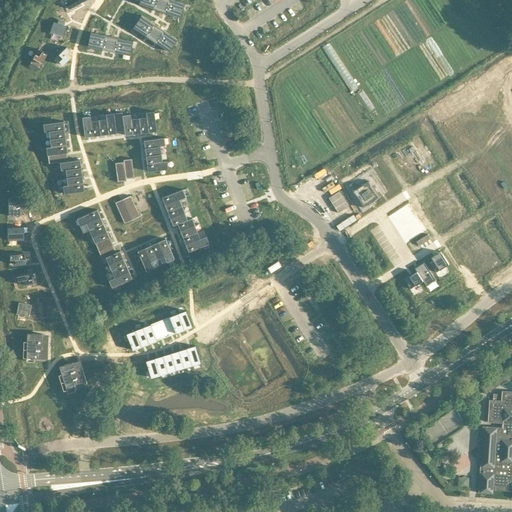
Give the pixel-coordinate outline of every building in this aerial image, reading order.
[(72,0),(67,3),(70,8),(84,0),(72,0)] [(152,0),(140,0),(139,3),(160,10),(162,3),(152,0)] [(175,0),(163,0),(162,3),(183,10),(185,3),(175,0)] [(162,3),(160,10),(181,17),(183,10),(162,3)] [(142,15),(138,21),(156,33),(160,27),(142,15)] [(54,21),(51,30),(64,35),(68,26),(63,24),(64,21),(59,20),(58,22),(54,21)] [(138,21),(133,27),(152,39),(156,33),(138,21)] [(160,27),(156,33),(174,45),(178,39),(160,27)] [(91,32),(89,39),(111,43),(112,36),(91,32)] [(156,33),(152,39),(170,51),(174,45),(156,33)] [(112,36),(111,43),(132,48),(134,41),(112,36)] [(89,39),(88,46),(109,51),(111,43),(89,39)] [(111,43),(109,51),(131,55),(132,48),(111,43)] [(67,47),(59,54),(63,58),(60,61),(63,65),(71,58),(67,54),(70,51),(67,47)] [(38,49),(31,62),(40,67),(47,54),(38,49)] [(154,111),(146,112),(147,116),(149,132),(157,131),(154,111)] [(123,112),(114,113),(117,132),(125,131),(123,115),(123,112)] [(114,113),(106,114),(107,118),(109,134),(117,133),(117,132),(114,113)] [(131,114),(123,115),(125,131),(125,135),(133,134),(131,118),(131,114)] [(91,116),(83,117),(85,137),(93,136),(91,120),(91,116)] [(147,116),(139,117),(141,133),(149,132),(147,116)] [(139,117),(131,118),(133,134),(141,133),(139,117)] [(107,118),(99,119),(101,135),(109,134),(107,118)] [(99,119),(91,120),(93,136),(101,135),(99,119)] [(64,121),(44,123),(45,131),(49,131),(65,129),(64,121)] [(65,129),(49,131),(50,138),(66,136),(65,129)] [(66,136),(50,138),(51,146),(67,144),(66,136)] [(164,137),(144,140),(145,148),(161,146),(165,145),(164,137)] [(51,146),(47,147),(48,155),(67,152),(68,152),(67,144),(51,146)] [(161,146),(145,148),(146,155),(162,153),(161,146)] [(379,152),(385,162),(395,156),(390,146),(379,152)] [(352,164),(367,156),(363,149),(348,158),(352,164)] [(67,152),(48,155),(49,163),(60,162),(68,161),(67,152)] [(162,153),(146,155),(147,163),(163,161),(162,153)] [(132,158),(124,159),(124,161),(126,178),(135,177),(132,158)] [(68,161),(60,162),(61,170),(66,169),(82,167),(80,159),(68,161)] [(163,161),(147,163),(148,171),(168,168),(167,160),(163,161)] [(124,161),(115,162),(118,182),(126,180),(126,178),(124,161)] [(82,167),(66,169),(67,177),(83,175),(82,167)] [(83,175),(67,177),(68,184),(84,182),(83,175)] [(358,187),(353,191),(357,196),(360,201),(363,207),(369,204),(375,201),(380,196),(375,192),(372,186),(369,180),(363,183),(358,187)] [(68,184),(63,185),(65,193),(85,190),(84,182),(68,184)] [(183,189),(162,197),(165,204),(180,199),(186,196),(183,189)] [(16,195),(9,198),(9,216),(13,215),(16,214),(17,216),(24,213),(16,195)] [(131,195),(123,199),(133,220),(140,216),(131,195)] [(123,199),(115,202),(125,223),(133,220),(123,199)] [(180,199),(165,204),(168,211),(183,206),(180,199)] [(183,206),(168,211),(171,218),(185,212),(183,206)] [(97,209),(77,218),(81,225),(87,223),(101,216),(97,209)] [(185,212),(171,218),(173,225),(178,223),(188,219),(185,212)] [(101,216),(87,223),(90,230),(104,224),(101,216)] [(188,219),(178,223),(181,230),(195,224),(192,217),(188,219)] [(104,224),(90,230),(93,237),(107,231),(104,224)] [(195,224),(181,230),(183,237),(198,231),(195,224)] [(24,227),(8,227),(8,240),(24,239),(24,227)] [(470,231),(462,237),(468,246),(476,240),(479,244),(488,239),(482,230),(473,236),(470,231)] [(107,231),(93,237),(96,244),(110,238),(107,231)] [(198,231),(183,237),(186,244),(200,238),(198,231)] [(428,234),(416,241),(419,245),(431,238),(428,234)] [(200,238),(186,244),(189,251),(210,243),(207,236),(200,238)] [(460,237),(446,246),(452,254),(465,246),(460,237)] [(110,238),(96,244),(99,251),(113,245),(110,238)] [(166,238),(158,241),(165,256),(167,262),(175,258),(166,238)] [(158,241),(152,244),(158,258),(165,256),(158,241)] [(152,244),(145,247),(151,261),(158,258),(152,244)] [(494,244),(481,253),(486,261),(500,252),(494,244)] [(113,245),(99,251),(102,258),(106,257),(117,252),(113,245)] [(145,247),(138,251),(147,271),(154,267),(151,261),(145,247)] [(117,252),(106,257),(109,264),(123,257),(120,250),(117,252)] [(434,260),(430,263),(436,272),(449,264),(443,254),(441,251),(431,257),(434,260)] [(500,252),(486,261),(492,269),(505,261),(500,252)] [(25,253),(10,254),(11,260),(15,259),(16,264),(30,263),(29,258),(26,258),(25,253)] [(471,254),(458,263),(464,272),(472,266),(477,263),(471,254)] [(123,257),(109,264),(112,270),(126,264),(123,257)] [(475,270),(467,276),(472,284),(481,279),(478,275),(487,269),(481,260),(477,263),(472,266),(475,270)] [(424,262),(415,268),(417,271),(423,280),(426,285),(435,279),(424,262)] [(126,264),(112,270),(115,277),(129,271),(126,264)] [(115,277),(109,280),(112,287),(133,278),(129,271),(115,277)] [(417,271),(405,279),(411,289),(423,280),(417,271)] [(32,272),(17,276),(18,281),(23,280),(24,285),(34,283),(32,272)] [(50,297),(43,298),(44,318),(51,317),(50,297)] [(19,302),(17,314),(29,316),(32,304),(19,302)] [(186,310),(178,313),(185,330),(193,326),(186,310)] [(178,313),(170,316),(176,333),(185,330),(178,313)] [(170,316),(151,324),(157,340),(176,333),(170,316)] [(151,324),(143,327),(149,343),(157,340),(151,324)] [(256,327),(246,333),(275,382),(285,377),(288,375),(258,326),(256,327)] [(143,327),(135,330),(142,346),(149,343),(143,327)] [(135,330),(127,333),(133,350),(142,346),(135,330)] [(28,333),(27,358),(48,358),(48,349),(42,349),(42,333),(28,333)] [(232,339),(215,350),(248,397),(265,385),(232,339)] [(195,345),(187,348),(192,365),(200,362),(195,345)] [(187,348),(179,350),(184,367),(192,365),(187,348)] [(179,350),(171,353),(176,370),(184,367),(179,350)] [(171,353),(163,355),(168,372),(176,370),(171,353)] [(163,355),(155,358),(160,375),(168,372),(163,355)] [(155,358),(146,360),(152,377),(160,375),(155,358)] [(74,362),(60,366),(67,390),(87,383),(85,374),(78,376),(74,362)] [(511,366),(483,385),(487,392),(511,376),(511,366)] [(511,511),(511,391),(501,391),(501,394),(500,400),(493,400),(489,400),(487,422),(502,423),(502,427),(482,426),(478,493),(493,494),(494,490),(511,491),(511,495),(511,499),(511,498),(511,511)] [(469,486),(469,476),(458,476),(458,486),(469,486)]
